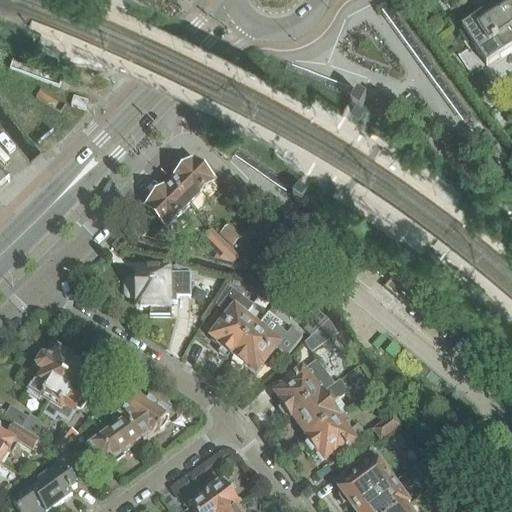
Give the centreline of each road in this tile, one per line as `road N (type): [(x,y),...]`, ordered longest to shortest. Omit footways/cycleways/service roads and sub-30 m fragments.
road 1 (residential): [(511,434),(279,231),(212,160),(184,150)]
road 2 (tertiary): [(51,206),(235,42),(266,30)]
road 3 (tertiary): [(234,3),(85,156),(51,206)]
road 4 (residential): [(36,290),(195,391),(233,425)]
road 5 (residential): [(36,290),(184,150)]
road 6 (residential): [(233,425),(113,511)]
